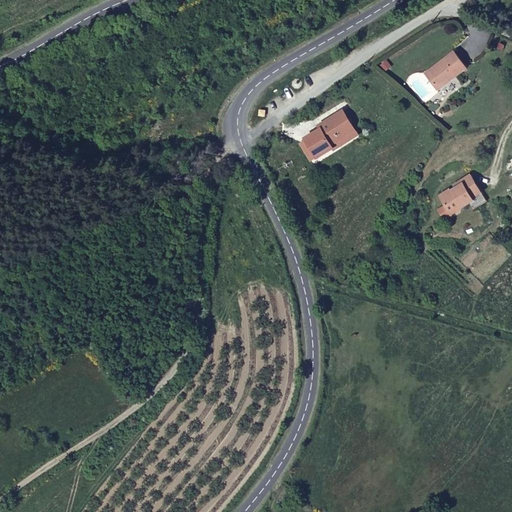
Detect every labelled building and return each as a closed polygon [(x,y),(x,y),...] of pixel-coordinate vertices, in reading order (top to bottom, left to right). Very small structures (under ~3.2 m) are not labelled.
[(450,50),(421,73),(434,88),(444,79),(447,82),(464,67),(450,50)] [(320,130),(300,143),(312,160),(333,147),(331,144),(354,129),(343,111),(319,127),(320,130)] [(331,144),(333,147),(333,148),(357,133),(354,129),(331,144)] [(436,198),(442,207),(445,213),(454,208),(456,211),(466,205),(469,211),(484,201),(468,175),(458,181),(460,185),(452,190),(446,193),(445,191),(436,198)] [(452,190),(460,185),(458,181),(450,186),(452,190)] [(435,211),(436,214),(447,216),(456,211),(454,208),(445,213),(442,207),(435,211)]
